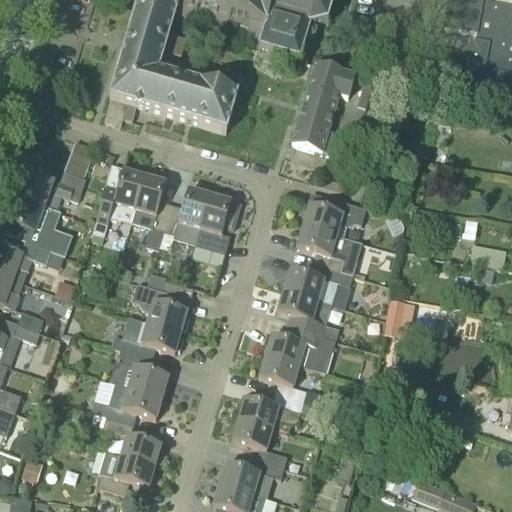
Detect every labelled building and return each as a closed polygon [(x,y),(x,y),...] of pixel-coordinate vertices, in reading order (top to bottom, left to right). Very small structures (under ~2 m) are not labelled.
[(119,131),(122,123),(131,126),(135,111),(225,138),(236,100),(158,77),(164,57),(180,62),(185,46),(168,41),(174,21),(177,7),(152,0),(139,0),(109,104),(110,104),(104,127),(119,131)] [(152,0),(177,7),(174,21),(260,46),(258,55),(299,67),(302,55),(307,56),(309,48),(305,46),(306,42),(310,43),(311,43),(312,43),(313,42),(314,42),(314,41),(315,40),(315,39),(315,32),(324,29),(327,32),(329,30),(326,27),(331,13),(334,12),(333,9),(330,10),(320,0),(152,0)] [(511,109),(511,10),(458,0),(447,0),(442,33),(475,39),(474,45),(461,53),(451,109),(510,120),(511,109)] [(314,69),(314,70),(314,71),(303,109),(333,118),(338,101),(347,103),(354,80),(314,69)] [(333,118),(303,109),(291,150),(321,158),(331,161),(338,139),(328,136),(333,118)] [(352,156),(355,147),(341,143),(339,152),(352,156)] [(76,208),(80,197),(85,184),(83,184),(87,172),(93,153),(74,146),(59,188),(25,175),(15,201),(55,216),(61,202),(76,208)] [(105,192),(97,220),(91,239),(95,240),(103,242),(108,224),(119,228),(120,226),(131,229),(144,182),(122,176),(117,195),(105,192)] [(158,256),(163,239),(171,210),(160,207),(165,188),(144,182),(131,229),(149,234),(144,251),(158,256)] [(182,213),(171,210),(163,239),(174,242),(174,245),(195,251),(209,201),(187,195),(182,213)] [(46,242),(55,216),(15,201),(5,227),(23,234),(19,245),(40,253),(50,257),(54,244),(46,242)] [(221,240),(223,233),(232,235),(240,210),(209,201),(195,251),(224,260),(229,242),(221,240)] [(308,210),(302,231),(337,241),(340,231),(346,233),(353,229),(360,231),(365,215),(331,204),(327,216),(308,210)] [(337,241),(302,231),(296,253),(315,259),(312,270),(352,281),(361,249),(337,242),(337,241)] [(101,249),(103,242),(95,240),(93,246),(101,249)] [(503,272),(506,255),(473,248),(470,265),(503,272)] [(0,280),(22,289),(27,278),(32,263),(0,251),(0,280)] [(352,281),(312,270),(308,281),(290,275),(284,297),(330,310),(336,289),(348,292),(352,281)] [(479,273),(476,286),(491,289),(493,275),(479,273)] [(19,300),(18,300),(22,289),(0,280),(0,310),(13,315),(19,300)] [(162,287),(154,285),(152,293),(160,295),(162,287)] [(58,286),(54,299),(70,305),(75,292),(58,286)] [(193,294),(164,286),(161,297),(171,300),(189,306),(193,294)] [(188,320),(185,320),(186,316),(168,311),(171,300),(161,297),(136,290),(131,307),(138,309),(143,316),(150,318),(146,329),(180,339),(181,334),(184,334),(188,320)] [(330,310),(284,297),(277,318),(296,324),(293,335),(335,347),(338,335),(325,331),(330,310)] [(414,311),(406,310),(390,306),(386,327),(387,328),(386,340),(400,343),(400,337),(405,338),(407,329),(403,328),(403,325),(411,326),(414,311)] [(17,330),(38,338),(42,326),(21,318),(17,330)] [(182,341),(179,341),(180,339),(146,329),(128,323),(122,344),(113,342),(110,353),(124,357),(152,365),(155,354),(174,360),(175,354),(178,355),(182,341)] [(0,370),(1,371),(8,373),(19,343),(35,349),(38,338),(17,330),(11,344),(0,339),(0,370)] [(305,351),(318,354),(331,358),(335,347),(293,335),(290,346),(271,341),(265,361),(299,371),(305,351)] [(114,389),(161,403),(167,382),(149,376),(152,365),(124,357),(121,368),(114,389)] [(274,400),(303,408),(306,397),(293,393),(299,371),(265,361),(258,384),(277,389),(274,400)] [(511,364),(503,363),(501,378),(511,379),(511,364)] [(372,391),(374,382),(366,380),(363,389),(372,391)] [(161,403),(114,389),(113,389),(107,410),(94,406),(91,418),(105,423),(133,430),(136,419),(155,425),(161,403)] [(0,400),(0,412),(14,418),(23,421),(33,425),(36,416),(35,416),(26,413),(17,410),(18,408),(10,405),(0,400)] [(244,404),(238,425),(273,435),(276,426),(290,430),(297,428),(299,420),(303,408),(274,400),(271,411),(244,404)] [(11,427),(14,418),(0,412),(0,440),(5,442),(11,427)] [(470,421),(442,412),(438,425),(466,435),(470,421)] [(130,442),(133,430),(105,423),(102,433),(127,441),(130,442)] [(266,457),(273,435),(238,425),(232,447),(258,455),(255,465),(283,474),(287,463),(266,457)] [(160,450),(130,442),(127,441),(120,462),(154,472),(160,450)] [(154,472),(120,462),(104,457),(98,479),(100,480),(96,493),(125,501),(129,488),(148,493),(154,472)] [(36,487),(42,469),(26,465),(21,483),(36,487)] [(280,485),(283,474),(255,465),(252,477),(225,469),(219,491),(264,504),(266,505),(272,483),(280,485)] [(288,475),(297,477),(299,469),(290,467),(288,475)] [(401,491),(405,480),(386,473),(382,484),(401,491)] [(473,511),(475,509),(419,486),(412,504),(431,511),(473,511)] [(262,511),(264,504),(219,491),(212,511),(262,511)]
